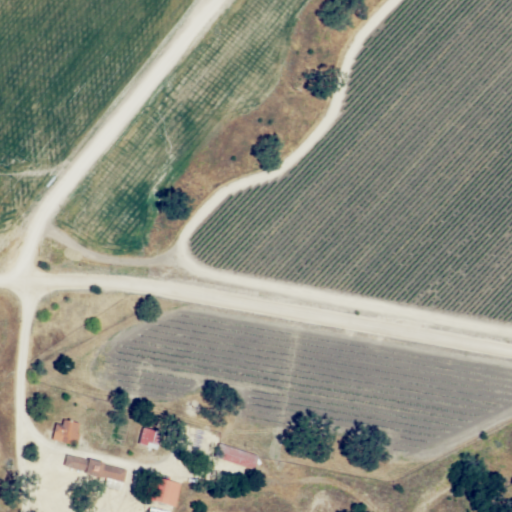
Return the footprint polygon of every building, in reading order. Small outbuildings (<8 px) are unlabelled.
[(51,437),(73,444),(80,422),(59,415),(51,437)] [(137,443),(156,447),(160,430),(141,426),(137,443)] [(257,451),(216,443),(213,458),(253,466),(257,451)] [(122,480),(126,467),(64,452),(61,465),(122,480)] [(174,504),(179,481),(148,473),(143,496),(174,504)] [(103,486),(120,487),(121,480),(104,478),(103,486)]
